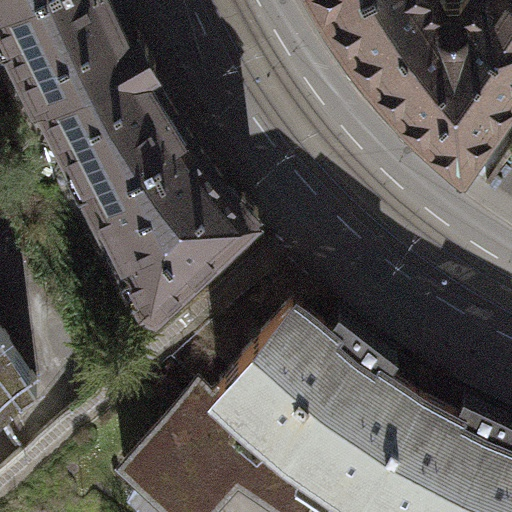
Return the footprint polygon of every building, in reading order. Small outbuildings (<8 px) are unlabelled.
[(46,91),(141,43),(122,6),(119,0),(0,0),(0,5),(41,93),(46,91)] [(511,0),(324,0),(322,2),(371,69),(409,114),(464,159),(511,89),(511,0)] [(46,91),(90,179),(191,130),(157,75),(141,43),(46,91)] [(90,179),(145,289),(156,293),(259,203),(243,184),(237,189),(191,130),(90,179)] [(281,511),(333,511),(353,481),(362,467),(422,369),(383,342),(388,334),(329,287),(318,297),(281,266),(202,356),(191,368),(114,456),(133,473),(123,487),(146,511),(160,496),(177,511),(193,511),(235,467),(287,503),(281,511)] [(0,318),(0,402),(39,377),(0,318)] [(449,385),(422,369),(362,467),(353,481),(333,511),(511,511),(511,399),(454,374),(449,385)]
